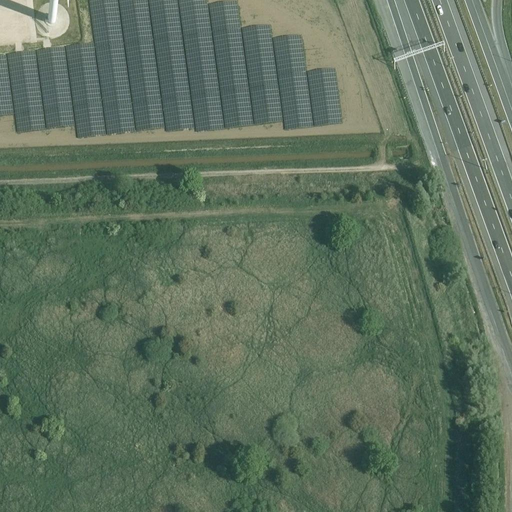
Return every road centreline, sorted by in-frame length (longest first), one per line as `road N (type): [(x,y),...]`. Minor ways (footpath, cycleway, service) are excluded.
road 1 (unclassified): [(383,168),(0,183)]
road 2 (motorway): [(389,0),(511,356)]
road 3 (motorway): [(409,0),(511,284)]
road 4 (motorway): [(511,198),(439,0)]
road 5 (motorway): [(511,120),(469,0)]
